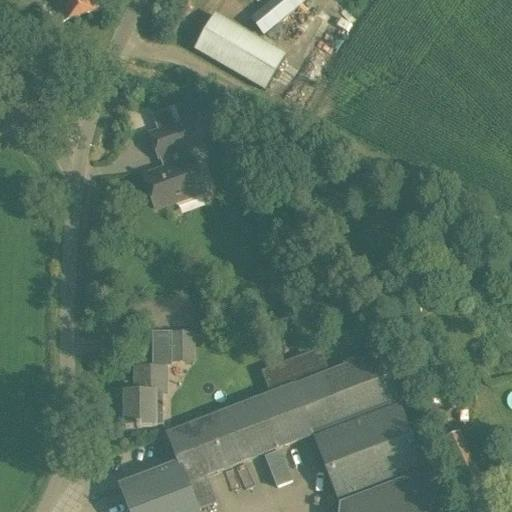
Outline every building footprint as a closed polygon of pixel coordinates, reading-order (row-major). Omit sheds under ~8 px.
[(52,0),(61,24),(103,10),(99,0),(52,0)] [(264,37),(307,0),(272,0),(249,19),(264,37)] [(267,88),(286,53),(216,15),(196,50),(267,88)] [(21,74),(52,58),(30,21),(1,37),(21,74)] [(201,91),(204,81),(188,77),(186,88),(201,91)] [(213,117),(222,113),(213,95),(204,100),(213,117)] [(187,162),(183,150),(199,145),(190,121),(150,135),(159,159),(167,156),(171,167),(144,177),(156,211),(205,193),(193,160),(187,162)] [(195,363),(195,336),(174,335),(174,363),(195,363)] [(270,396),(329,374),(320,350),(261,373),(270,396)] [(165,369),(165,351),(144,351),(144,356),(142,356),(142,369),(134,369),(134,393),(124,393),(124,428),(163,428),(163,395),(167,395),(167,369),(165,369)] [(329,374),(270,396),(167,436),(177,462),(123,484),(133,511),(202,511),(201,509),(216,503),(206,479),(313,437),(340,507),(339,511),(440,511),(426,474),(427,474),(380,354),(329,374)] [(454,492),(481,479),(459,432),(432,445),(454,492)] [(271,455),(280,486),(295,482),(286,451),(271,455)]
